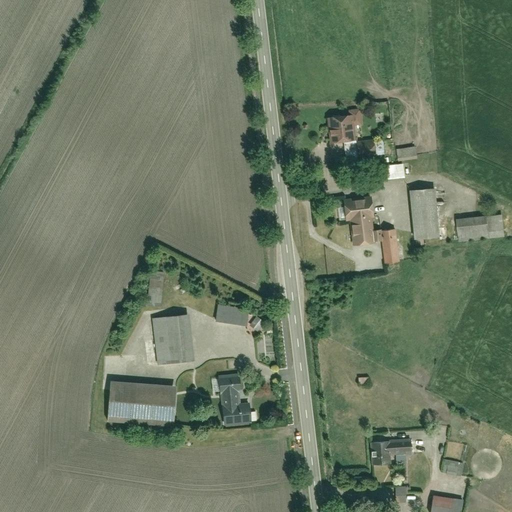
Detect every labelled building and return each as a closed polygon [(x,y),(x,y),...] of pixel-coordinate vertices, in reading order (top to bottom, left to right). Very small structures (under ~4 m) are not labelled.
[(326,114),(328,142),(354,140),(352,124),(361,124),(359,103),(347,104),(348,112),(326,114)] [(386,106),(375,107),(377,121),(387,120),(386,106)] [(380,142),(362,142),(361,157),(380,157),(380,142)] [(395,150),(396,161),(402,161),(415,160),(414,148),(395,150)] [(379,163),(381,177),(403,175),(402,161),(396,161),(379,163)] [(408,186),(412,237),(436,235),(433,185),(408,186)] [(370,195),(340,198),(343,218),(348,218),(351,244),(381,241),(383,262),(398,260),(394,223),(374,225),(370,195)] [(455,216),(458,239),(502,235),(500,212),(455,216)] [(147,270),(147,300),(161,300),(161,271),(147,270)] [(220,302),(216,317),(244,324),(248,309),(220,302)] [(150,314),(155,361),(191,357),(186,310),(150,314)] [(256,313),(249,323),(256,328),(264,319),(256,313)] [(217,374),(221,425),(250,423),(248,399),(236,400),(236,391),(239,391),(237,372),(217,374)] [(107,375),(103,416),(172,423),(176,382),(107,375)] [(370,436),(371,462),(388,462),(388,454),(410,453),(409,435),(370,436)] [(443,473),(464,476),(466,462),(445,459),(443,473)] [(394,485),(395,500),(409,500),(408,485),(394,485)] [(433,491),(429,511),(447,511),(451,494),(433,491)]
